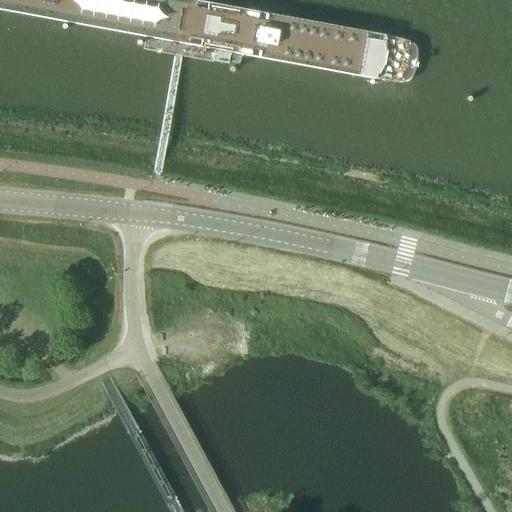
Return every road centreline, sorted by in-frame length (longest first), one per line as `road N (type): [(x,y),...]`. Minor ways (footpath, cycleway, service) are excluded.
road 1 (tertiary): [(511,292),(333,248),(130,214)]
road 2 (tertiary): [(0,201),(130,214)]
